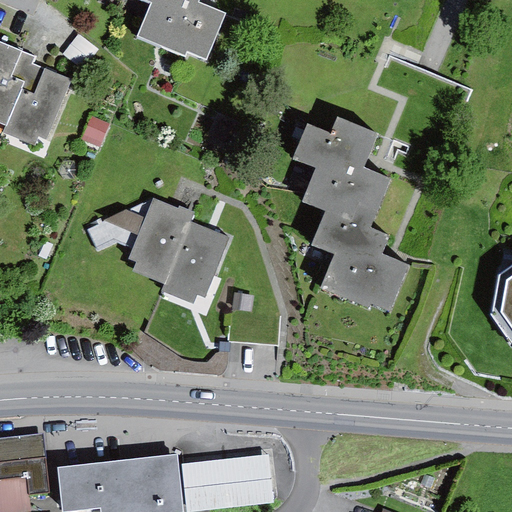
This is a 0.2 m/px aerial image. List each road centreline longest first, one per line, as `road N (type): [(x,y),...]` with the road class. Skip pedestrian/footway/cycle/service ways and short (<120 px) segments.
road 1 (primary): [(313,412),(68,397),(0,401)]
road 2 (primary): [(511,428),(313,412)]
